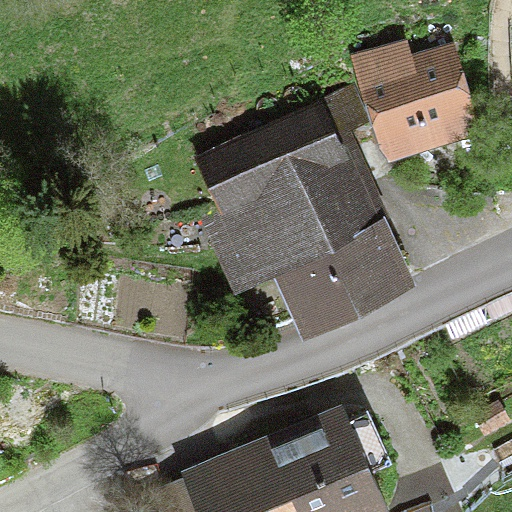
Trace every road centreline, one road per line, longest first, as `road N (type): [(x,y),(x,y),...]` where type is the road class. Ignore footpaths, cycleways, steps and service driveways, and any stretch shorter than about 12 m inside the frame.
road 1 (tertiary): [(511,259),(299,357),(158,377)]
road 2 (residential): [(158,377),(66,466),(0,503)]
road 3 (unclassified): [(0,337),(158,377)]
